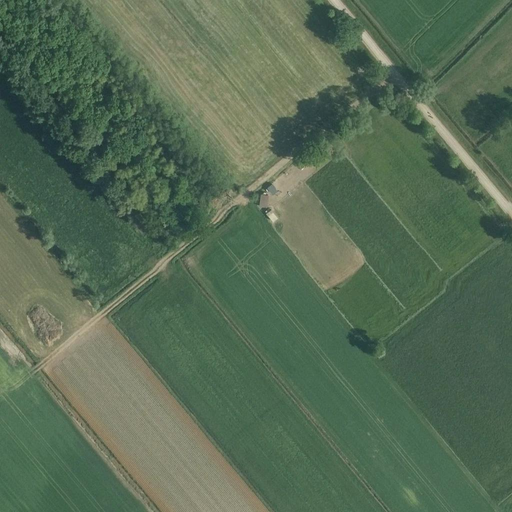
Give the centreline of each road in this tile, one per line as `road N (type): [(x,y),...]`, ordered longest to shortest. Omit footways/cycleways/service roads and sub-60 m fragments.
road 1 (track): [(398,79),(32,373)]
road 2 (unclassified): [(511,213),(332,0)]
